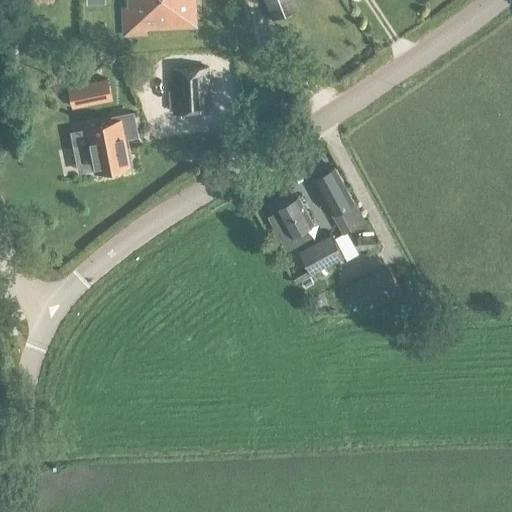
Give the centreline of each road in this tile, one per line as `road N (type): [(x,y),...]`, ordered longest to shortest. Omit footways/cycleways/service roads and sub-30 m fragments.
road 1 (tertiary): [(41,314),(104,257),(492,0)]
road 2 (tertiary): [(10,511),(18,404),(41,314)]
